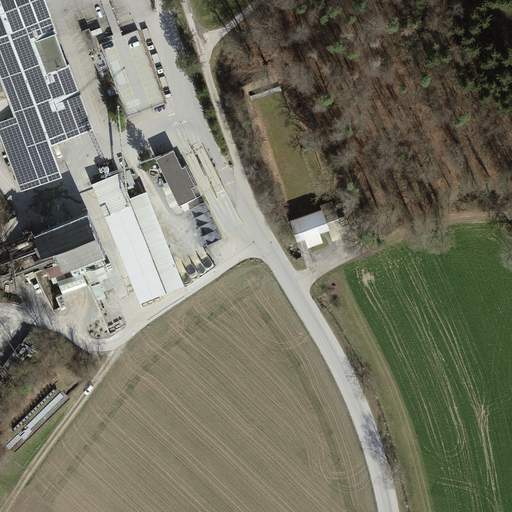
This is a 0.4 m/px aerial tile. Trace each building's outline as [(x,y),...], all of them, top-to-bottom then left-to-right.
[(0,120),(0,134),(22,190),(64,173),(52,142),(96,124),(46,0),(0,0),(0,73),(16,114),(0,120)] [(138,113),(166,104),(141,29),(103,41),(127,115),(133,113),(131,104),(135,103),(138,113)] [(251,98),(253,102),(286,93),(284,88),(251,98)] [(174,149),(157,157),(180,204),(197,196),(198,197),(203,195),(188,164),(183,166),(174,149)] [(137,305),(184,289),(152,191),(131,198),(123,174),(97,182),(137,305)] [(323,211),(292,221),(296,234),(304,232),(310,249),(325,244),(320,227),(340,220),(334,202),(322,206),(323,211)] [(208,239),(210,243),(222,238),(207,203),(189,211),(192,218),(199,215),(204,226),(209,224),(215,236),(208,239)] [(93,213),(38,235),(46,254),(59,248),(67,268),(108,252),(93,213)] [(63,294),(109,279),(105,264),(58,279),(63,294)]
